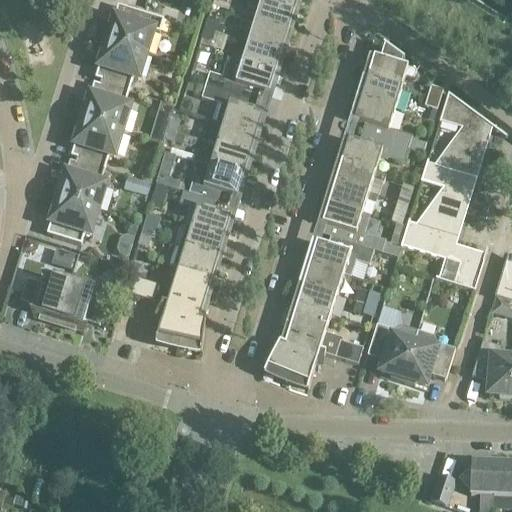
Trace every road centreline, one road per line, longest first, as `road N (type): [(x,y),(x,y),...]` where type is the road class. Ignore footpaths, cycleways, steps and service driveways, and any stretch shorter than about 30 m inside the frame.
road 1 (residential): [(235,422),(370,13)]
road 2 (residential): [(318,0),(190,411)]
road 3 (residential): [(442,431),(511,219)]
road 4 (residential): [(23,205),(78,35),(71,0)]
road 5 (residential): [(442,431),(235,422)]
road 6 (residential): [(190,411),(0,345)]
road 7 (residential): [(511,120),(370,13)]
